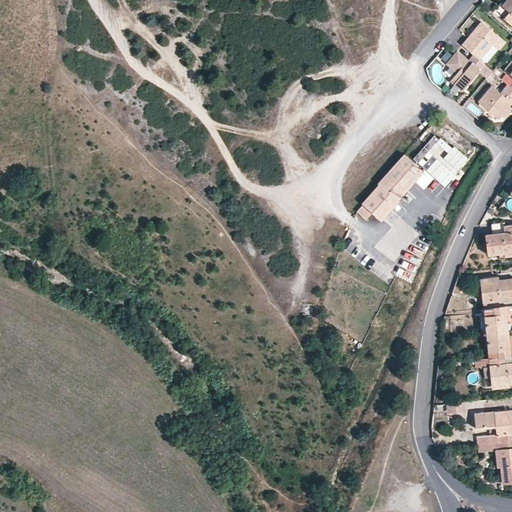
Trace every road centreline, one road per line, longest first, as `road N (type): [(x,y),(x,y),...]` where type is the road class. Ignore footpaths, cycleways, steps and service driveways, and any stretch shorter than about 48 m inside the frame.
road 1 (residential): [(445,482),(422,442),(429,326),(467,221),(509,152)]
road 2 (track): [(318,180),(272,193),(240,179),(202,114),(132,60),(93,0)]
road 3 (residential): [(509,152),(418,77),(418,63),(470,0)]
